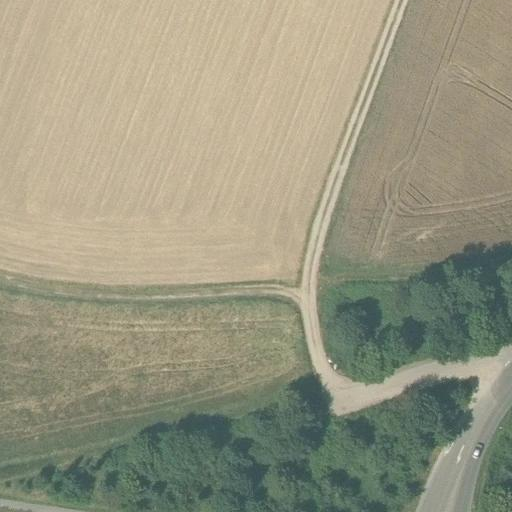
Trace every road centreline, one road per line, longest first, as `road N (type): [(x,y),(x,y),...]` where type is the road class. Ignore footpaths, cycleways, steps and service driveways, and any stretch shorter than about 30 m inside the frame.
road 1 (track): [(337,405),(316,347),(308,268),(405,0)]
road 2 (track): [(305,292),(132,294),(0,279)]
road 3 (unclassified): [(337,405),(488,357),(511,359)]
road 4 (tertiary): [(443,511),(466,448),(511,376)]
